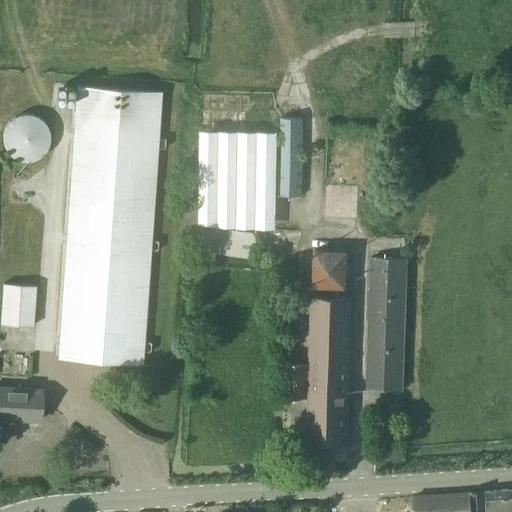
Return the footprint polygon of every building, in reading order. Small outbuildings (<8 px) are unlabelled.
[(150,341),(143,341),(150,249),(157,250),(158,240),(150,239),(157,147),(164,148),(165,138),(157,137),(161,91),(77,85),(58,357),(142,363),(143,351),(150,351),(150,341)] [(4,144),(5,146),(6,148),(7,149),(8,151),(10,153),(11,154),(13,155),(14,157),(16,158),(18,159),(20,159),(22,160),(24,160),(26,160),(28,160),(32,160),(34,159),(36,158),(38,158),(40,157),(42,155),(43,154),(45,153),(46,151),(47,149),(48,147),(49,146),(50,144),(50,142),(51,140),(51,138),(51,135),(51,133),(50,131),(50,129),(49,127),(48,126),(47,124),(46,122),(45,121),(43,119),(42,118),(40,117),(38,116),(34,114),(32,114),(30,113),(28,113),(26,113),(22,113),(18,115),(15,116),(13,118),(11,119),(10,120),(8,122),(7,124),(6,125),(5,127),(4,129),(4,131),(3,134),(3,136),(3,138),(4,140),(4,142),(4,144)] [(280,194),(303,195),(306,118),(282,117),(280,194)] [(197,195),(269,197),(270,164),(198,161),(197,195)] [(221,244),(220,252),(254,257),(257,233),(230,230),(228,241),(221,240),(221,244)] [(367,387),(403,388),(407,258),(371,257),(367,387)] [(3,283),(0,323),(33,325),(35,285),(3,283)] [(309,396),(308,441),(347,442),(351,297),(312,295),(310,364),(283,363),(282,395),(309,396)] [(0,386),(0,417),(40,420),(42,389),(0,386)] [(511,511),(511,488),(503,489),(507,511),(511,511)] [(507,511),(503,489),(486,491),(487,511),(507,511)] [(414,496),(415,511),(487,511),(485,491),(414,496)]
